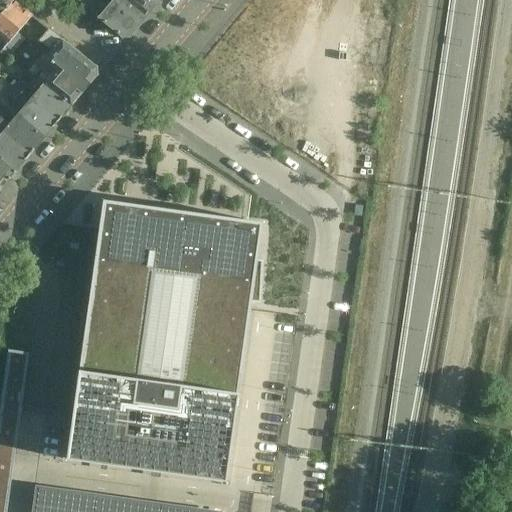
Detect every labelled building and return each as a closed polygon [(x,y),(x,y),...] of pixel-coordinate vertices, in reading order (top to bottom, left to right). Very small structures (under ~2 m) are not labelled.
[(0,0),(0,15),(13,1),(11,0),(0,0)] [(141,24),(113,0),(95,0),(106,9),(98,19),(122,38),(129,38),(141,24)] [(113,0),(141,24),(156,7),(148,0),(113,0)] [(32,17),(13,1),(0,15),(0,45),(5,50),(18,34),(19,33),(32,17)] [(42,25),(32,17),(19,33),(29,41),(42,25)] [(97,68),(49,31),(40,43),(42,44),(37,50),(43,55),(86,90),(98,76),(97,68)] [(25,40),(18,34),(5,50),(3,52),(10,57),(25,40)] [(0,69),(10,57),(3,52),(0,55),(0,69)] [(86,90),(43,55),(35,65),(40,70),(35,77),(71,107),(86,90)] [(71,107),(35,77),(28,85),(23,81),(19,85),(14,82),(11,85),(16,89),(58,123),(71,107)] [(58,123),(16,89),(10,96),(24,108),(17,116),(44,139),(58,123)] [(0,130),(30,156),(44,139),(17,116),(10,124),(0,116),(0,130)] [(0,130),(0,158),(16,172),(30,156),(0,130)] [(0,189),(1,191),(16,172),(0,158),(0,189)] [(100,230),(68,459),(226,482),(252,303),(259,301),(263,260),(258,260),(262,223),(154,208),(153,211),(107,208),(103,231),(100,230)] [(8,351),(0,408),(0,438),(17,441),(29,354),(8,351)] [(222,511),(35,486),(31,511),(222,511)]
